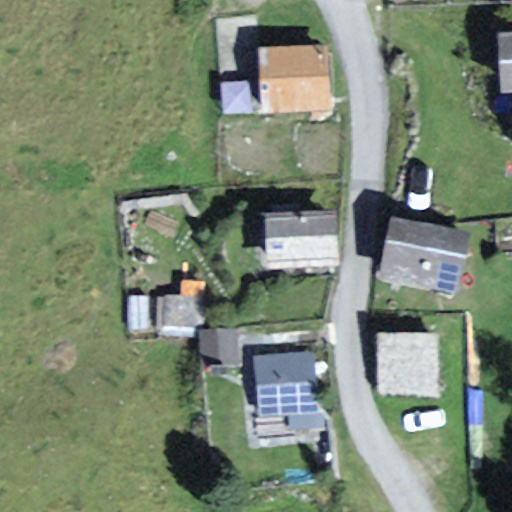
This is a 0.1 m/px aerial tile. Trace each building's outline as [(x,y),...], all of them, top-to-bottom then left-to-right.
[(511,33),(488,33),(489,87),(511,87),(511,33)] [(331,45),(258,47),(259,113),(333,111),(331,45)] [(335,209),(266,210),(266,266),(336,265),(335,209)] [(477,234),(390,218),(379,278),(466,294),(477,234)] [(237,330),(199,329),(198,363),(236,364),(237,330)] [(440,332),(379,332),(380,393),(440,396),(440,332)] [(322,430),(318,350),(254,354),(257,418),(291,416),(292,431),(322,430)]
